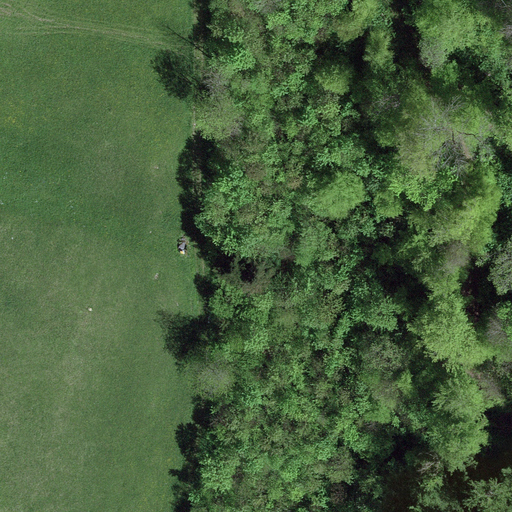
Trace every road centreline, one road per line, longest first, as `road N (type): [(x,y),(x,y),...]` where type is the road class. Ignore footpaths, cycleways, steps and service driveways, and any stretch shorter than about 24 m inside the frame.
road 1 (track): [(463,511),(479,220),(471,170),(397,0)]
road 2 (track): [(176,511),(201,391),(197,0)]
